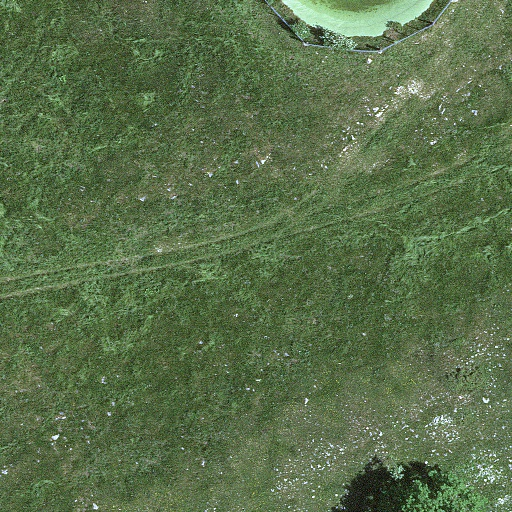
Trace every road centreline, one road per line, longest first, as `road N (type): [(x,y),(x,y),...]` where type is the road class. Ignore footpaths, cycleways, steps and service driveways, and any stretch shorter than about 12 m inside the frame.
road 1 (track): [(0,295),(328,217),(511,146)]
road 2 (track): [(484,0),(386,128)]
